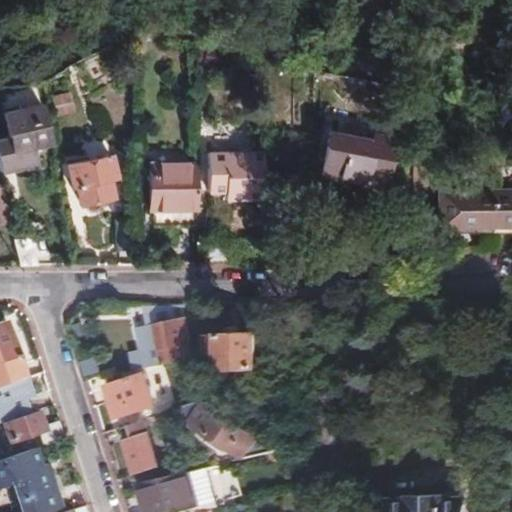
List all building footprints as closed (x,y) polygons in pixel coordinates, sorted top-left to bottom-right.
[(373,89),(375,80),(356,76),(354,86),(373,89)] [(53,112),(72,111),(70,90),(51,92),(53,112)] [(37,163),(33,144),(51,140),(42,91),(4,98),(11,134),(0,136),(0,164),(1,168),(25,163),(26,165),(37,163)] [(327,175),(356,180),(357,172),(375,175),(382,135),(363,131),(361,138),(318,131),(312,165),(328,167),(327,175)] [(223,197),(259,196),(258,151),(203,152),(204,187),(223,188),(223,197)] [(113,174),(108,155),(64,163),(69,182),(71,182),(75,201),(110,195),(108,175),(113,174)] [(149,211),(193,210),(192,159),(148,160),(149,211)] [(0,223),(11,220),(4,184),(1,185),(0,178),(0,223)] [(511,226),(511,188),(432,188),(434,227),(511,226)] [(116,248),(131,248),(131,219),(116,219),(116,248)] [(380,259),(406,259),(405,233),(380,233),(380,259)] [(31,236),(15,240),(20,264),(37,264),(31,236)] [(199,357),(195,334),(184,336),(181,329),(189,326),(185,313),(156,321),(166,363),(199,357)] [(0,386),(21,380),(1,320),(0,319),(0,386)] [(260,365),(259,332),(240,332),(240,329),(237,321),(233,322),(230,327),(230,332),(221,332),(222,365),(260,365)] [(114,354),(81,361),(86,378),(119,372),(114,354)] [(203,380),(200,365),(185,368),(187,382),(203,380)] [(155,404),(145,374),(110,384),(120,415),(155,404)] [(28,400),(21,380),(0,386),(0,423),(25,416),(20,402),(28,400)] [(337,382),(309,384),(313,445),(339,444),(337,382)] [(251,458),(282,452),(206,399),(189,404),(196,420),(251,458)] [(174,409),(158,414),(163,430),(178,424),(174,409)] [(34,450),(64,441),(56,419),(39,425),(37,415),(2,426),(8,448),(21,444),(24,453),(34,450)] [(127,438),(137,474),(162,466),(158,452),(169,448),(165,435),(154,439),(151,431),(127,438)] [(42,473),(34,450),(24,453),(0,460),(0,487),(10,485),(19,511),(60,511),(48,471),(42,473)] [(204,508),(193,470),(139,482),(148,511),(189,511),(190,511),(204,508)] [(318,511),(316,482),(300,488),(300,511),(318,511)] [(6,487),(0,488),(0,506),(11,504),(6,487)] [(466,511),(465,501),(451,502),(450,498),(440,499),(436,493),(427,493),(420,500),(413,500),(413,505),(395,505),(395,511),(466,511)]
